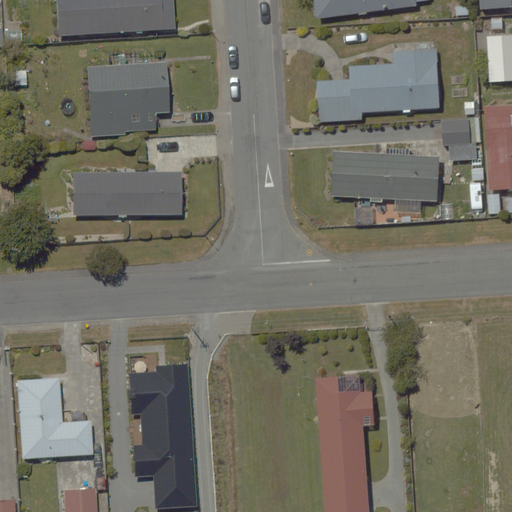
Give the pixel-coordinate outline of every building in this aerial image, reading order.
[(166,0),(52,0),(54,37),(168,32),(166,0)] [(419,9),(417,0),(312,0),(314,20),(419,9)] [(23,46),(24,22),(6,21),(5,46),(23,46)] [(511,33),(489,34),(490,85),(511,84),(511,33)] [(318,81),(319,114),(319,122),(362,120),(361,113),(439,110),(437,48),(395,49),(396,65),(351,66),(351,80),(318,81)] [(151,116),(170,115),(167,63),(86,69),(90,142),(152,138),(151,116)] [(511,106),(484,107),(486,192),(511,191),(511,106)] [(442,121),(443,147),(450,147),(450,163),(478,162),(478,121),(442,121)] [(410,161),(409,153),(333,153),(334,199),(370,199),(370,203),(384,203),(384,198),(440,198),(439,161),(410,161)] [(175,174),(72,175),(73,217),(175,216),(175,174)] [(502,197),(488,198),(488,217),(503,217),(502,197)] [(363,392),(362,374),(316,377),(324,511),(371,511),(367,428),(377,428),(375,391),(363,392)] [(66,422),(64,378),(16,381),(21,461),(90,457),(88,421),(66,422)] [(96,511),(95,490),(62,493),(63,511),(96,511)] [(0,511),(14,511),(14,501),(0,501),(0,511)]
